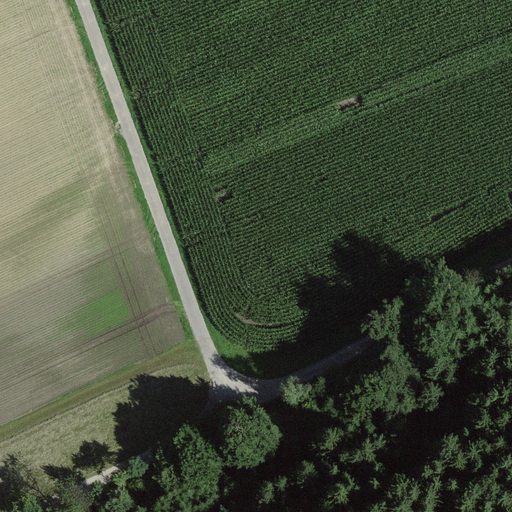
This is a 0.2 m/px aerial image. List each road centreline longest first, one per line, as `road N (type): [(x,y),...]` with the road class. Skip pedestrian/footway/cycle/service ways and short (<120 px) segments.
road 1 (track): [(39,511),(511,260)]
road 2 (track): [(232,411),(84,0)]
